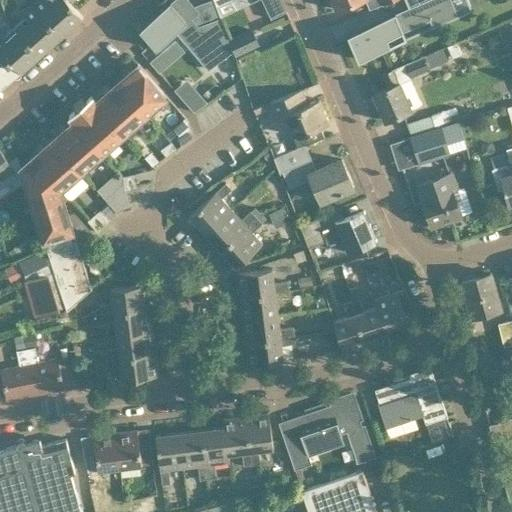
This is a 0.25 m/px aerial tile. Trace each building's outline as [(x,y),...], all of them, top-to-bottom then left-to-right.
[(34,0),(31,3),(61,36),(83,16),(68,0),(34,0)] [(188,0),(172,0),(139,29),(156,49),(176,32),(208,69),(233,51),(219,17),(198,25),(192,18),(199,12),(188,0)] [(212,0),(216,7),(231,0),(262,0),(271,20),(287,12),(280,0),(212,0)] [(332,0),(337,9),(355,1),(358,0),(381,0),(383,4),(391,0),(332,0)] [(403,0),(407,8),(347,33),(358,59),(390,46),(387,38),(429,20),(433,27),(455,18),(458,16),(458,15),(451,0),(403,0)] [(25,18),(14,27),(39,55),(61,36),(31,3),(20,13),(25,18)] [(0,51),(1,52),(19,72),(20,71),(21,72),(22,71),(39,55),(14,27),(4,37),(0,33),(0,51)] [(229,38),(235,55),(260,45),(253,28),(229,38)] [(511,38),(491,46),(505,81),(511,77),(511,38)] [(388,87),(373,93),(385,121),(411,109),(421,105),(409,77),(430,68),(447,60),(442,48),(381,73),(388,87)] [(0,88),(19,72),(1,52),(0,53),(0,88)] [(33,155),(21,166),(29,175),(26,177),(44,238),(54,271),(65,306),(66,310),(88,291),(91,288),(76,240),(93,235),(73,212),(68,214),(63,199),(68,197),(60,188),(155,104),(166,95),(138,63),(136,65),(95,100),(91,95),(84,102),(80,100),(77,101),(75,105),(76,108),(69,115),(74,120),(35,154),(33,155)] [(191,76),(177,86),(195,112),(209,102),(191,76)] [(504,103),(499,85),(445,102),(451,120),(504,103)] [(308,103),(302,89),(270,102),(281,128),(292,123),(298,136),(294,138),(298,147),(305,144),(324,137),(320,127),(329,123),(319,99),(308,103)] [(458,121),(411,136),(419,162),(450,152),(446,142),(463,136),(458,121)] [(190,128),(177,138),(182,144),(193,137),(190,128)] [(171,141),(161,148),(166,155),(176,148),(171,141)] [(298,147),(274,157),(280,173),(282,172),(289,188),(313,177),(322,199),(320,200),(321,201),(354,187),(342,159),(316,170),(305,144),(298,147)] [(497,190),(503,189),(508,205),(511,204),(511,146),(506,148),(510,164),(491,169),(497,190)] [(0,147),(0,182),(10,195),(15,203),(20,199),(15,192),(18,189),(8,174),(15,169),(0,147)] [(272,155),(266,148),(261,153),(267,160),(272,155)] [(449,173),(436,177),(417,184),(422,199),(421,199),(431,226),(461,216),(473,211),(467,196),(461,198),(457,187),(454,188),(449,173)] [(133,174),(123,177),(124,181),(126,190),(137,187),(133,174)] [(124,181),(105,198),(108,202),(116,210),(116,211),(122,208),(130,206),(126,190),(124,181)] [(0,200),(1,202),(0,202),(0,205),(3,212),(15,203),(10,195),(0,182),(0,200)] [(226,182),(189,215),(205,233),(231,209),(221,198),(231,189),(226,182)] [(284,206),(273,210),(280,225),(290,220),(284,206)] [(101,209),(88,220),(98,232),(111,221),(101,209)] [(231,209),(205,233),(220,250),(257,217),(251,210),(241,219),(231,209)] [(364,211),(345,218),(335,223),(331,212),(300,225),(308,248),(326,240),(328,243),(342,238),(348,252),(376,240),(364,211)] [(265,213),(257,217),(258,217),(262,223),(269,217),(265,213)] [(257,217),(220,250),(236,267),(262,243),(252,232),(262,223),(258,217),(257,217)] [(33,235),(24,241),(31,251),(41,247),(33,235)] [(372,287),(398,279),(391,255),(365,262),(372,287)] [(19,262),(5,269),(11,280),(25,274),(19,262)] [(237,273),(239,295),(289,289),(288,281),(274,283),(272,268),(237,273)] [(54,271),(25,280),(35,315),(65,306),(54,271)] [(472,317),(491,311),(501,308),(490,272),(462,280),(472,317)] [(297,278),(299,286),(312,284),(311,276),(297,278)] [(100,305),(101,313),(149,307),(147,284),(111,288),(113,303),(100,305)] [(289,289),(239,295),(242,318),(278,314),(276,300),(290,298),(289,289)] [(374,299),(377,306),(386,333),(387,332),(408,326),(401,304),(409,302),(405,289),(386,295),(374,299)] [(360,298),(351,300),(367,347),(389,340),(387,332),(386,333),(377,306),(364,311),(360,298)] [(334,320),(338,335),(344,354),(367,347),(351,300),(344,303),(348,316),(334,320)] [(149,307),(101,313),(102,322),(115,320),(117,334),(152,330),(149,307)] [(75,308),(67,311),(69,319),(78,316),(75,308)] [(278,314),(242,318),(245,341),(294,335),(293,326),(280,328),(278,314)] [(511,320),(498,323),(504,346),(511,343),(511,320)] [(105,350),(107,359),(155,352),(152,330),(117,334),(119,348),(105,350)] [(35,334),(25,336),(26,346),(37,344),(35,334)] [(294,335),(245,341),(248,364),(283,360),(282,345),(295,343),(294,335)] [(14,337),(16,348),(26,346),(25,336),(14,337)] [(36,346),(27,348),(35,394),(64,388),(62,378),(58,358),(39,361),(36,346)] [(1,369),(1,370),(5,390),(7,399),(35,394),(27,348),(18,350),(21,365),(1,369)] [(155,352),(107,359),(108,367),(121,365),(123,380),(158,375),(155,352)] [(410,377),(375,389),(379,401),(377,402),(385,426),(423,414),(426,424),(435,420),(441,439),(453,434),(430,366),(409,373),(410,377)] [(375,455),(365,423),(361,424),(360,419),(363,418),(357,402),(355,396),(345,399),(344,393),(326,399),(326,400),(329,401),(330,404),(293,416),(294,418),(295,419),(298,428),(282,433),(294,468),(311,463),(309,455),(344,443),(341,433),(346,431),(357,462),(375,455)] [(269,413),(246,415),(252,464),(260,463),(259,450),(273,448),(271,432),(269,413)] [(246,415),(223,418),(229,462),(228,454),(242,452),(244,466),(252,464),(246,415)] [(499,422),(489,424),(493,440),(511,436),(511,417),(499,420),(499,422)] [(223,426),(201,429),(208,478),(216,477),(214,464),(229,462),(223,418),(222,418),(223,426)] [(137,429),(116,432),(120,467),(153,463),(151,451),(149,431),(138,433),(137,429)] [(201,429),(178,432),(183,468),(198,466),(199,479),(208,478),(201,429)] [(85,457),(86,472),(120,467),(116,432),(93,435),(96,456),(85,457)] [(156,435),(158,455),(162,484),(171,483),(169,469),(183,468),(178,432),(156,435)] [(0,450),(0,511),(80,511),(79,503),(71,472),(75,471),(71,457),(66,438),(42,445),(41,441),(36,439),(26,442),(25,440),(24,439),(22,438),(20,438),(19,439),(17,441),(17,442),(17,445),(6,447),(6,449),(0,450)] [(376,511),(362,469),(302,488),(310,511),(376,511)] [(241,511),(237,499),(193,510),(194,511),(241,511)]
